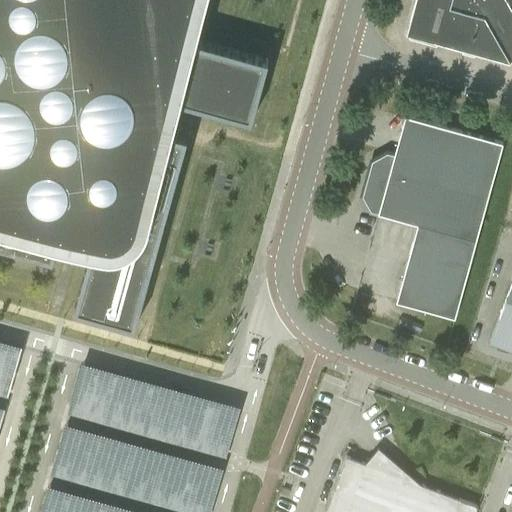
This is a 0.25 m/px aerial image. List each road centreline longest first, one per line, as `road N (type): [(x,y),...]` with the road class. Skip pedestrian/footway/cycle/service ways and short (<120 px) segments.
road 1 (unclassified): [(511,411),(308,328),(287,295),(283,266),(301,193)]
road 2 (unclassified): [(511,97),(341,51)]
road 3 (unclassified): [(341,51),(301,193)]
